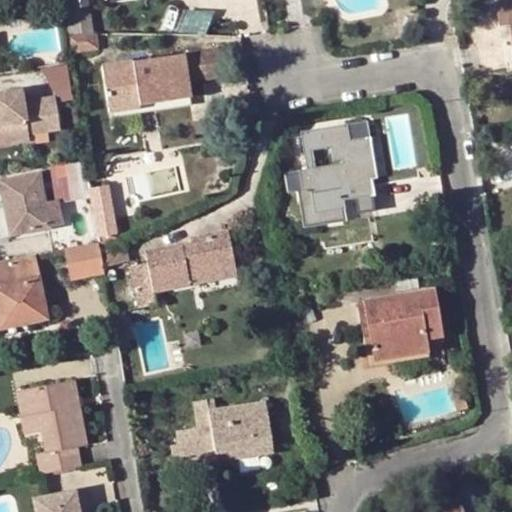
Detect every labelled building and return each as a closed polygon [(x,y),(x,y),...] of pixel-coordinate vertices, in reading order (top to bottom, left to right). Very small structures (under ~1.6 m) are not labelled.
[(63,0),(66,9),(87,6),(86,1),(91,0),(63,0)] [(511,3),(502,6),(507,25),(509,25),(511,39),(511,3)] [(168,8),(167,29),(210,29),(210,9),(168,8)] [(223,48),(193,53),(198,82),(227,77),(223,48)] [(101,67),(106,101),(135,96),(137,107),(188,99),(186,84),(198,82),(193,53),(101,67)] [(58,67),(60,85),(71,83),(68,66),(58,67)] [(0,94),(0,128),(1,128),(2,135),(3,148),(35,143),(34,136),(66,131),(60,98),(29,102),(27,91),(0,94)] [(135,96),(106,101),(108,112),(137,107),(135,96)] [(363,123),(299,132),(305,170),(298,170),(301,192),(308,191),(312,214),(342,211),(343,215),(372,210),(367,179),(371,179),(363,123)] [(86,163),(49,169),(53,193),(90,188),(86,163)] [(0,178),(0,193),(8,238),(52,230),(51,227),(63,224),(59,203),(58,199),(54,200),(46,202),(40,170),(0,178)] [(91,197),(98,236),(112,234),(115,234),(116,234),(108,185),(90,188),(91,197)] [(90,188),(53,193),(54,200),(58,199),(59,203),(91,197),(90,188)] [(188,238),(189,242),(190,248),(178,249),(177,245),(143,251),(145,264),(128,268),(135,308),(153,305),(151,293),(188,285),(185,273),(197,271),(197,275),(212,272),(211,267),(232,263),(226,231),(188,238)] [(112,234),(98,236),(99,244),(99,247),(117,240),(115,234),(112,234)] [(124,243),(100,251),(103,268),(128,261),(124,243)] [(99,275),(95,244),(66,250),(72,280),(99,275)] [(32,257),(0,263),(0,320),(20,316),(22,324),(46,319),(32,257)] [(235,276),(232,263),(211,267),(212,272),(197,275),(197,271),(185,273),(188,285),(235,276)] [(431,290),(361,301),(366,326),(359,327),(363,353),(368,352),(369,355),(424,345),(440,342),(431,290)] [(366,326),(361,301),(354,303),(359,327),(366,326)] [(112,313),(119,349),(131,346),(124,310),(112,313)] [(0,329),(22,324),(20,316),(0,320),(0,329)] [(425,354),(424,345),(369,355),(371,363),(425,354)] [(51,476),(82,472),(79,452),(89,451),(79,384),(21,393),(25,419),(41,418),(44,434),(47,454),(51,476)] [(453,394),(457,411),(467,409),(463,392),(453,394)] [(211,399),(204,401),(206,412),(213,410),(211,399)] [(206,412),(204,401),(191,403),(195,431),(208,429),(213,454),(213,460),(270,451),(263,402),(213,410),(206,412)] [(41,418),(25,419),(27,435),(44,434),(41,418)] [(208,429),(195,431),(199,456),(213,454),(208,429)] [(176,434),(179,459),(199,456),(195,431),(176,434)] [(42,478),(51,476),(47,454),(39,456),(42,478)] [(511,461),(502,464),(505,476),(511,474),(511,461)] [(38,501),(38,511),(89,511),(87,495),(38,501)] [(463,511),(458,497),(416,510),(416,511),(463,511)]
